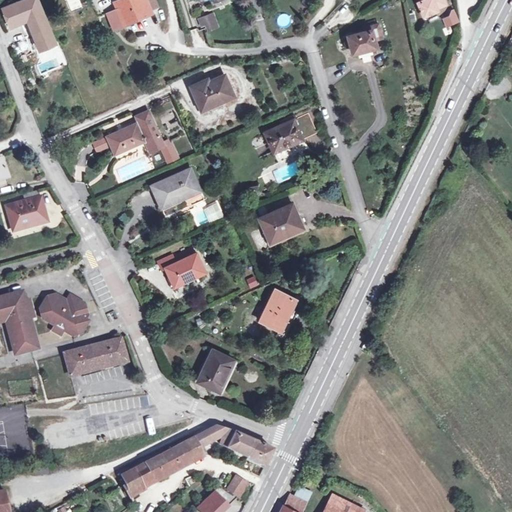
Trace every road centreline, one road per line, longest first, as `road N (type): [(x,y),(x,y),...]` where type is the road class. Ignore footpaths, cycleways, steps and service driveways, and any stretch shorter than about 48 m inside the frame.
road 1 (residential): [(290,440),(163,397),(103,254),(35,132)]
road 2 (primary): [(380,249),(506,0)]
road 3 (residential): [(309,40),(361,223),(380,249)]
road 4 (primary): [(290,440),(380,249)]
